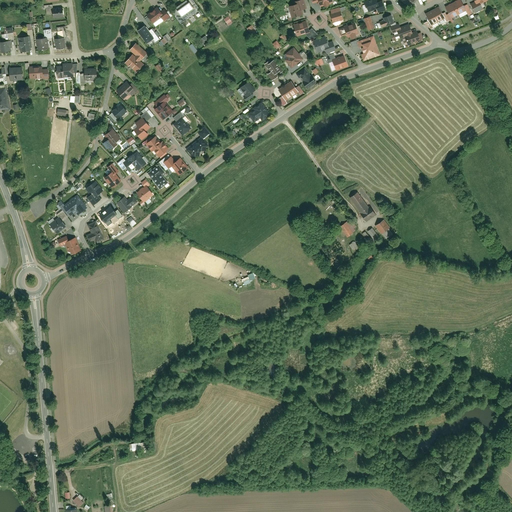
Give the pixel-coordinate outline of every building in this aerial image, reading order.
[(376,0),(370,0),(363,3),(367,11),(379,7),(376,0)] [(400,0),(400,1),(410,9),(416,0),(400,0)] [(296,6),(288,8),(292,20),(301,17),(300,13),(306,12),(303,1),(296,3),(296,6)] [(466,13),(460,1),(445,8),(450,21),(466,13)] [(187,3),(177,11),(183,18),(193,10),(187,3)] [(444,17),(439,8),(426,14),(431,24),(444,17)] [(158,9),(147,17),(154,25),(164,17),(158,9)] [(340,9),(330,12),(334,24),(344,21),(340,9)] [(53,18),(64,18),(63,10),(53,11),(53,18)] [(391,17),(383,19),(386,27),(393,25),(391,17)] [(370,18),(364,19),(367,32),(374,29),(370,18)] [(307,23),(293,27),(296,36),(309,33),(307,23)] [(252,24),(247,27),(251,33),(256,29),(252,24)] [(355,25),(343,30),(346,39),(358,34),(355,25)] [(400,25),(390,28),(391,34),(397,33),(400,41),(405,39),(407,45),(422,41),(419,32),(412,34),(409,25),(400,28),(400,25)] [(145,29),(139,34),(147,45),(154,41),(145,29)] [(285,33),(272,43),(277,49),(289,40),(285,33)] [(20,52),(30,51),(28,38),(19,39),(20,52)] [(380,57),(374,38),(357,43),(363,61),(380,57)] [(56,50),(65,48),(64,39),(55,40),(56,50)] [(325,39),(313,43),(317,53),(324,50),(326,55),(336,51),(332,43),(327,45),(325,39)] [(38,51),(47,50),(45,40),(37,41),(38,51)] [(0,51),(0,53),(9,52),(8,42),(0,43),(0,51)] [(148,55),(136,44),(129,51),(133,55),(142,61),(148,55)] [(303,59),(294,49),(285,56),(288,59),(285,62),(291,69),(303,59)] [(133,55),(125,64),(137,74),(145,65),(133,55)] [(344,58),(332,62),(335,71),(347,68),(344,58)] [(273,61),(265,65),(272,77),(279,74),(273,61)] [(57,78),(73,77),(72,66),(63,66),(63,68),(57,68),(57,78)] [(29,68),(30,79),(49,78),(48,70),(42,70),(42,67),(29,68)] [(22,68),(9,69),(10,82),(23,80),(22,68)] [(85,73),(85,81),(96,81),(96,72),(85,73)] [(306,73),(300,77),(304,83),(302,84),(306,90),(316,84),(312,78),(310,79),(306,73)] [(291,83),(278,91),(285,102),(298,94),(291,83)] [(130,87),(126,84),(117,92),(124,100),(131,95),(133,97),(138,92),(132,86),(130,87)] [(249,84),(239,90),(245,98),(255,92),(249,84)] [(6,88),(0,88),(0,109),(9,108),(6,88)] [(158,107),(155,110),(164,121),(172,113),(164,104),(169,100),(165,95),(154,103),(158,107)] [(333,96),(322,103),(325,108),(336,101),(333,96)] [(254,110),(248,114),(254,123),(260,119),(262,122),(271,117),(261,102),(253,108),(254,110)] [(127,113),(121,105),(109,115),(115,123),(127,113)] [(181,119),(173,125),(182,136),(190,130),(181,119)] [(150,129),(143,120),(136,125),(138,128),(135,131),(142,140),(148,136),(145,132),(150,129)] [(205,129),(199,134),(204,140),(210,135),(205,129)] [(121,141),(114,131),(106,137),(113,146),(121,141)] [(156,139),(147,145),(153,154),(156,153),(160,158),(169,152),(163,144),(160,145),(156,139)] [(208,147),(201,139),(187,151),(195,159),(208,147)] [(146,166),(138,154),(123,163),(130,172),(136,169),(138,172),(146,166)] [(170,170),(173,168),(180,177),(189,171),(181,159),(176,163),(172,158),(164,163),(170,170)] [(159,167),(149,175),(160,190),(168,184),(161,176),(164,174),(159,167)] [(113,173),(105,178),(112,188),(120,183),(113,173)] [(95,183),(86,188),(92,198),(89,199),(93,205),(99,201),(97,197),(102,194),(95,183)] [(153,193),(147,185),(137,194),(143,201),(153,193)] [(357,193),(350,198),(361,213),(368,208),(357,193)] [(78,216),(88,209),(78,196),(65,206),(61,202),(57,204),(65,213),(67,212),(71,217),(76,214),(78,216)] [(124,199),(117,205),(125,214),(138,203),(133,197),(126,203),(124,199)] [(375,214),(370,206),(368,208),(361,213),(360,213),(366,221),(375,214)] [(104,221),(110,230),(116,227),(114,224),(121,219),(113,208),(106,212),(109,218),(104,221)] [(57,234),(66,227),(59,218),(49,225),(57,234)] [(95,243),(104,239),(96,221),(87,225),(91,234),(86,236),(89,243),(94,241),(95,243)] [(382,221),(376,226),(382,235),(389,229),(382,221)] [(346,224),(340,228),(347,238),(352,234),(346,224)] [(371,229),(367,232),(371,238),(376,235),(371,229)] [(70,256),(81,251),(77,239),(65,244),(70,256)] [(357,241),(352,244),(357,250),(361,247),(357,241)] [(128,443),(128,452),(144,451),(144,442),(128,443)] [(29,491),(24,494),(28,503),(33,500),(29,491)] [(77,497),(73,502),(79,507),(83,502),(77,497)]
